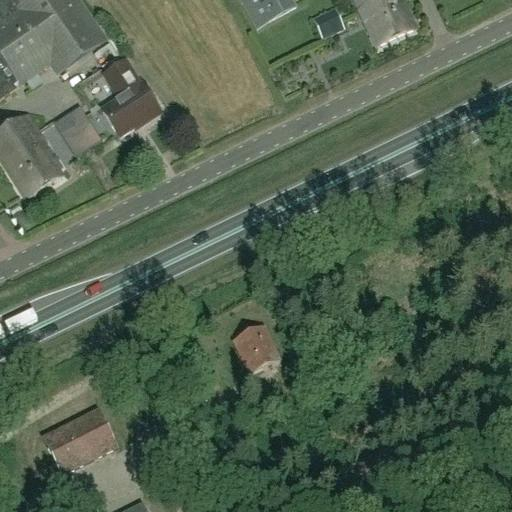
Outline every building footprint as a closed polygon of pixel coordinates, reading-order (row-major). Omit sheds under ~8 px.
[(0,0),(0,104),(15,94),(13,90),(17,87),(47,66),(57,79),(103,47),(94,34),(70,0),(0,0)] [(296,14),(288,0),(238,0),(257,35),(296,14)] [(353,0),(377,51),(417,33),(401,0),(353,0)] [(344,32),(335,12),(313,23),(322,42),(344,32)] [(105,80),(111,91),(119,104),(101,115),(118,142),(141,128),(142,130),(160,119),(142,90),(140,91),(126,67),(105,80)] [(0,163),(25,205),(62,183),(57,175),(60,174),(28,121),(0,138),(0,163)] [(90,134),(73,143),(80,158),(97,149),(90,134)] [(249,379),(281,364),(264,330),(233,345),(249,379)] [(255,404),(264,425),(287,415),(277,393),(255,404)] [(62,480),(117,451),(98,415),(43,444),(62,480)]
